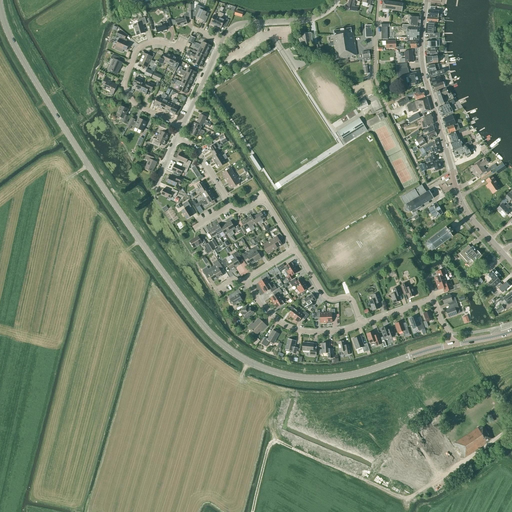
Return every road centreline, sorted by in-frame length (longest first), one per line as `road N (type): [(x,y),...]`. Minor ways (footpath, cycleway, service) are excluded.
road 1 (secondary): [(411,356),(305,378),(261,368),(221,344),(87,164),(0,9)]
road 2 (unclassified): [(502,252),(456,189),(424,76),(426,0)]
road 3 (residential): [(378,0),(377,86),(423,181)]
road 4 (residential): [(182,126),(139,108),(125,87),(142,46),(179,49),(184,39)]
road 5 (residential): [(244,279),(284,326),(320,333),(361,324)]
road 6 (residential): [(221,41),(241,23),(309,19),(336,0)]
